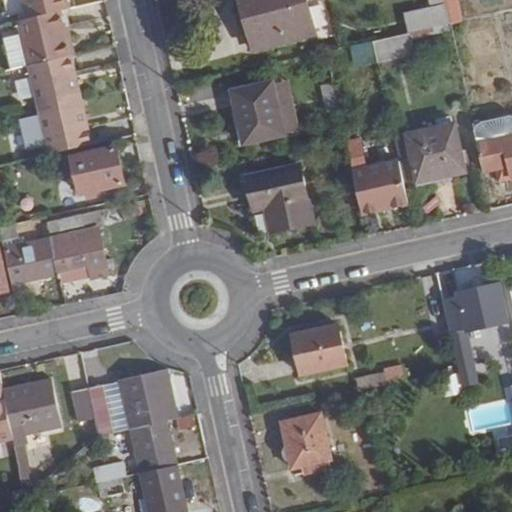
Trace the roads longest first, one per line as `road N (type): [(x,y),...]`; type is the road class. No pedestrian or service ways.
road 1 (residential): [(228,292),(511,230)]
road 2 (residential): [(131,0),(193,271)]
road 3 (residential): [(205,328),(247,511)]
road 4 (residential): [(0,344),(171,306)]
